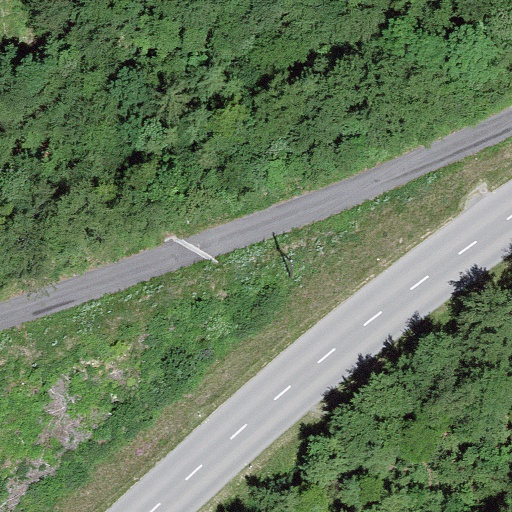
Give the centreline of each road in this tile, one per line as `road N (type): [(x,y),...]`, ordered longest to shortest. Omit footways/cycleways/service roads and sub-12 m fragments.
road 1 (track): [(511,125),(349,194),(0,318)]
road 2 (secondary): [(511,219),(369,324),(156,511)]
